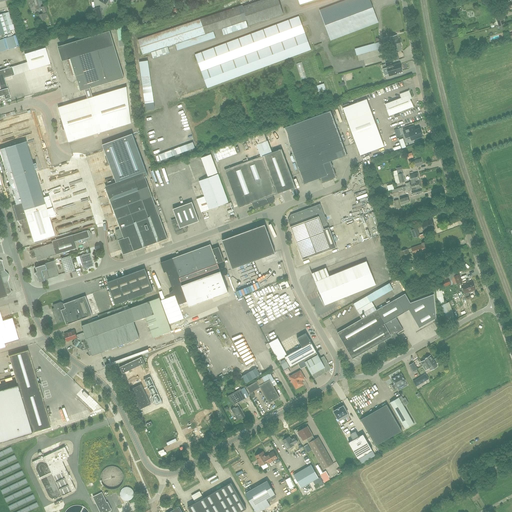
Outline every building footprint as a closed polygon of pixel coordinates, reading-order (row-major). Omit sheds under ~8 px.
[(27,0),(31,10),(39,8),(36,0),(27,0)] [(260,0),(242,6),(247,20),(249,26),(283,14),(278,0),(260,0)] [(331,40),(378,22),(369,0),(346,0),(319,10),(331,40)] [(511,0),(507,0),(509,2),(507,3),(507,2),(503,4),(505,10),(509,9),(511,7),(511,0)] [(247,20),(242,6),(242,5),(200,19),(138,40),(143,55),(205,34),(247,20)] [(4,13),(0,14),(0,35),(4,34),(10,32),(4,13)] [(46,13),(43,14),(43,13),(38,15),(40,21),(45,20),(45,19),(47,18),(46,13)] [(498,26),(504,24),(501,15),(496,17),(498,26)] [(201,71),(305,33),(299,16),(195,54),(201,71)] [(77,80),(81,91),(110,82),(124,78),(110,31),(66,44),(71,58),(62,61),(67,76),(68,79),(70,81),(72,82),(75,83),(75,82),(74,81),(77,80)] [(311,50),(305,33),(201,72),(207,88),(311,50)] [(17,35),(0,39),(0,51),(20,46),(17,35)] [(392,44),(392,48),(394,53),(401,51),(401,49),(400,46),(402,45),(401,42),(400,39),(398,39),(397,35),(390,37),(390,38),(387,39),(387,41),(388,45),(392,44)] [(378,49),(379,52),(383,51),(380,41),(355,49),(356,55),(378,49)] [(24,54),(27,62),(29,70),(50,64),(45,47),(24,54)] [(168,58),(180,99),(186,97),(175,56),(168,58)] [(141,60),(145,93),(154,92),(150,59),(141,60)] [(386,64),(389,76),(394,74),(394,73),(402,71),(401,69),(402,69),(401,66),(400,66),(400,64),(393,66),(392,62),(386,64)] [(5,78),(14,75),(11,67),(0,70),(0,100),(11,97),(5,78)] [(371,80),(385,77),(384,74),(382,68),(369,71),(371,80)] [(319,85),(321,92),(328,90),(326,83),(319,85)] [(131,123),(126,86),(92,97),(91,94),(76,98),(77,101),(58,107),(62,120),(60,120),(63,130),(65,129),(68,142),(131,123)] [(170,103),(176,102),(172,88),(166,89),(170,103)] [(400,94),(401,98),(385,104),(389,116),(413,107),(410,98),(412,97),(409,90),(400,94)] [(360,155),(384,146),(367,99),(343,108),(360,155)] [(322,181),(335,176),(330,161),(347,155),(330,111),(283,128),(304,184),(320,178),(322,181)] [(32,138),(45,134),(40,118),(16,125),(15,121),(10,122),(9,120),(0,122),(0,138),(1,143),(32,135),(32,138)] [(412,140),(422,136),(419,129),(415,130),(414,126),(409,128),(403,130),(406,138),(410,136),(412,140)] [(146,171),(132,133),(102,144),(116,182),(146,171)] [(43,197),(33,164),(26,141),(0,148),(0,152),(6,172),(8,178),(10,185),(9,186),(11,194),(13,194),(16,204),(21,203),(25,218),(17,220),(20,225),(22,224),(25,234),(30,232),(32,241),(53,234),(45,210),(52,207),(49,196),(43,197)] [(218,160),(229,157),(227,147),(215,150),(218,160)] [(272,195),(295,187),(281,149),(225,170),(239,208),(253,202),(255,208),(274,201),(272,195)] [(405,183),(406,186),(410,185),(412,184),(412,185),(418,184),(419,185),(420,184),(419,180),(417,173),(409,175),(411,182),(409,182),(405,183)] [(228,202),(218,174),(199,181),(209,209),(228,202)] [(167,238),(145,176),(106,190),(120,228),(116,230),(119,240),(118,240),(123,254),(167,238)] [(421,188),(420,184),(419,185),(418,184),(412,185),(412,184),(410,185),(406,186),(402,187),(403,191),(407,190),(407,189),(411,188),(411,190),(411,191),(410,191),(411,195),(412,194),(413,195),(422,193),(421,188)] [(206,220),(211,218),(203,195),(198,197),(206,220)] [(401,205),(409,202),(408,196),(400,199),(401,205)] [(186,225),(199,221),(192,202),(173,209),(177,219),(172,221),(177,233),(178,234),(187,231),(187,229),(186,225)] [(228,205),(230,210),(236,208),(233,202),(228,205)] [(336,247),(329,227),(320,204),(291,215),(288,220),(302,260),(336,247)] [(424,230),(434,227),(431,219),(421,223),(424,230)] [(275,253),(265,224),(222,240),(233,268),(275,253)] [(416,228),(411,230),(413,238),(419,235),(416,228)] [(77,248),(75,241),(87,238),(87,239),(89,240),(91,239),(92,237),(90,231),(88,230),(73,235),(72,234),(59,239),(63,252),(77,248)] [(52,241),(52,243),(32,249),(33,250),(30,250),(32,258),(36,257),(37,260),(63,252),(59,239),(52,241)] [(422,243),(422,244),(411,248),(414,254),(424,251),(425,252),(429,250),(426,242),(422,243)] [(192,251),(172,258),(161,262),(164,272),(166,271),(173,290),(169,293),(172,296),(175,295),(185,323),(233,306),(210,244),(192,251)] [(403,259),(410,257),(407,249),(401,251),(403,259)] [(78,264),(81,263),(83,269),(93,266),(90,253),(76,257),(78,264)] [(60,258),(61,259),(65,273),(75,270),(70,255),(60,258)] [(0,297),(7,296),(11,291),(11,290),(8,281),(8,279),(6,272),(5,271),(2,261),(2,260),(0,259),(0,297)] [(38,278),(39,281),(59,275),(54,261),(35,267),(37,272),(35,272),(34,273),(34,274),(34,275),(35,276),(36,276),(38,278)] [(366,261),(329,276),(326,268),(312,273),(315,281),(324,305),(376,284),(366,261)] [(408,265),(410,270),(419,267),(417,261),(411,263),(411,264),(408,265)] [(153,291),(145,268),(126,275),(134,297),(153,291)] [(457,283),(462,282),(459,274),(456,275),(455,271),(440,277),(441,281),(440,281),(442,287),(450,284),(451,286),(457,283)] [(134,297),(126,275),(107,282),(115,304),(134,297)] [(287,279),(278,282),(281,290),(290,287),(287,279)] [(461,285),(465,294),(464,294),(467,300),(471,298),(470,295),(469,295),(468,293),(475,290),(472,281),(469,282),(468,279),(466,280),(467,283),(461,285)] [(373,293),(367,296),(370,302),(385,294),(393,289),(389,283),(381,287),(373,293)] [(398,337),(396,333),(395,332),(397,331),(402,328),(395,317),(404,311),(408,309),(419,328),(436,318),(434,293),(411,302),(405,293),(396,298),(376,310),(374,306),(359,314),(361,318),(337,332),(352,359),(384,340),(387,346),(394,342),(393,340),(398,337)] [(66,324),(92,315),(85,296),(64,303),(61,302),(53,305),(54,308),(52,309),(57,323),(65,320),(66,324)] [(84,333),(76,335),(74,330),(65,334),(67,341),(68,341),(69,341),(70,340),(71,340),(74,338),(75,340),(72,344),(75,346),(75,347),(77,347),(80,349),(80,348),(83,350),(88,348),(89,350),(88,351),(89,354),(90,355),(92,354),(92,355),(139,338),(133,321),(146,317),(153,337),(171,331),(159,297),(82,325),(84,333)] [(445,320),(454,317),(449,302),(440,305),(445,320)] [(128,307),(127,305),(121,307),(117,309),(116,309),(114,310),(98,316),(99,318),(115,312),(118,312),(117,311),(119,311),(128,307)] [(19,340),(15,329),(12,318),(0,321),(0,320),(0,347),(5,346),(4,344),(19,340)] [(329,370),(330,368),(327,362),(326,360),(326,361),(324,357),(320,359),(306,333),(297,338),(302,347),(285,357),(290,366),(303,359),(312,374),(314,377),(316,377),(324,373),(324,374),(326,373),(325,372),(329,370)] [(272,350),(275,355),(283,350),(280,345),(272,350)] [(9,355),(13,371),(14,374),(15,376),(16,379),(17,384),(0,388),(0,441),(32,432),(51,426),(42,398),(44,397),(44,396),(40,383),(39,383),(38,383),(28,350),(9,355)] [(423,366),(433,359),(431,355),(424,359),(424,360),(421,362),(423,366)] [(142,356),(120,367),(123,373),(145,363),(142,356)] [(433,359),(423,366),(426,370),(429,368),(431,370),(437,366),(433,359)] [(284,370),(289,367),(286,362),(281,365),(284,370)] [(413,371),(418,369),(414,362),(409,365),(413,371)] [(301,380),(304,378),(300,371),(290,377),(296,388),(303,384),(301,380)] [(252,392),(260,387),(269,403),(280,397),(271,381),(274,379),(270,373),(247,387),(250,393),(249,393),(252,398),(254,397),(254,396),(252,392)] [(421,376),(413,381),(416,387),(420,384),(424,382),(426,381),(429,379),(426,373),(421,376)] [(401,374),(391,379),(394,384),(392,386),(394,390),(397,388),(396,387),(405,382),(401,374)] [(140,409),(151,404),(141,384),(130,389),(140,409)] [(245,416),(242,411),(239,406),(237,403),(246,398),(241,389),(228,396),(234,407),(231,409),(237,420),(241,418),(241,419),(245,416)] [(390,402),(405,428),(414,423),(399,397),(390,402)] [(360,419),(375,445),(402,430),(387,404),(360,419)] [(343,405),(333,411),(338,418),(344,414),(346,417),(349,415),(343,405)] [(307,426),(298,431),(298,433),(298,434),(299,435),(300,436),(303,440),(306,438),(323,469),(333,463),(318,437),(315,439),(307,426)] [(353,440),(349,442),(358,459),(372,450),(363,434),(358,437),(355,431),(350,434),(353,440)] [(289,437),(282,440),(287,449),(294,445),(293,444),(298,442),(295,437),(291,439),(289,437)] [(64,495),(65,494),(75,490),(75,489),(62,461),(67,458),(67,457),(69,456),(67,452),(69,450),(67,445),(32,462),(48,495),(49,497),(52,499),(54,499),(57,498),(64,495)] [(269,462),(265,456),(263,451),(255,456),(261,466),(267,462),(268,463),(269,462)] [(273,451),(265,456),(269,462),(277,458),(273,451)] [(487,473),(497,469),(496,463),(485,466),(487,473)] [(311,464),(293,475),(301,488),(319,478),(311,464)] [(481,483),(478,472),(475,473),(469,475),(472,486),(479,484),(481,483)] [(262,483),(245,493),(253,506),(275,494),(267,480),(263,483),(263,482),(261,483),(262,483)] [(231,482),(187,507),(190,511),(239,511),(246,508),(231,482)] [(191,496),(195,502),(203,498),(199,491),(191,496)] [(135,492),(125,494),(127,501),(136,499),(135,492)] [(100,509),(107,505),(101,494),(102,494),(101,494),(94,497),(100,508),(100,509)]
